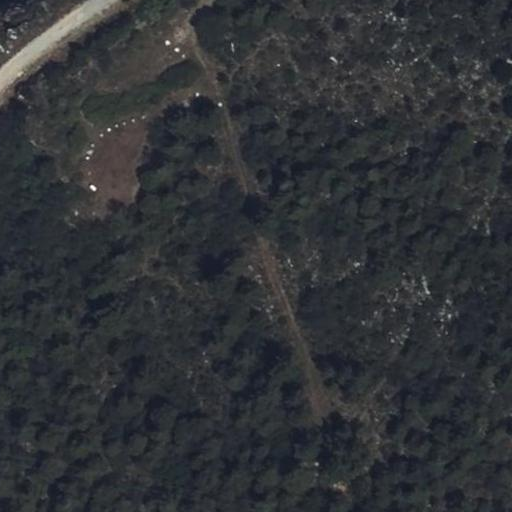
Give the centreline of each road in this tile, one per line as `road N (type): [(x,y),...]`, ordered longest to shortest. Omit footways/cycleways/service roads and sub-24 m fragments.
road 1 (motorway): [(295,511),(157,336),(0,157)]
road 2 (track): [(206,0),(194,32),(328,408)]
road 3 (motorway): [(0,235),(136,383),(236,511)]
road 4 (track): [(0,86),(32,51),(104,0)]
